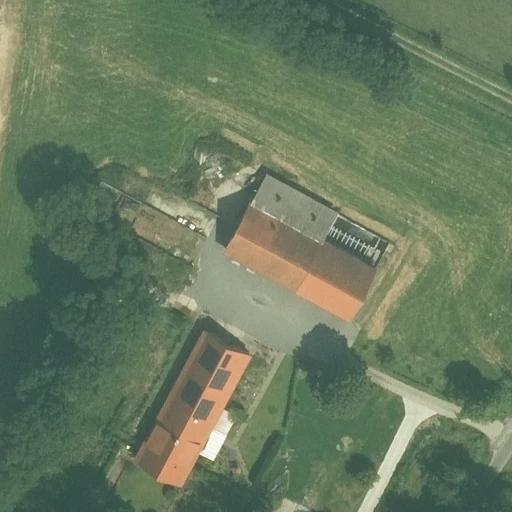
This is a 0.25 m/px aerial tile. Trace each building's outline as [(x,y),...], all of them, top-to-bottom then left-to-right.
[(338,215),(266,176),(252,203),(323,241),(338,215)] [(323,241),(252,203),(226,250),(350,317),(376,270),(323,241)] [(206,330),(163,412),(207,435),(250,354),(206,330)] [(207,435),(163,412),(137,459),(181,482),(207,435)] [(116,447),(95,437),(68,494),(89,504),(116,447)]
